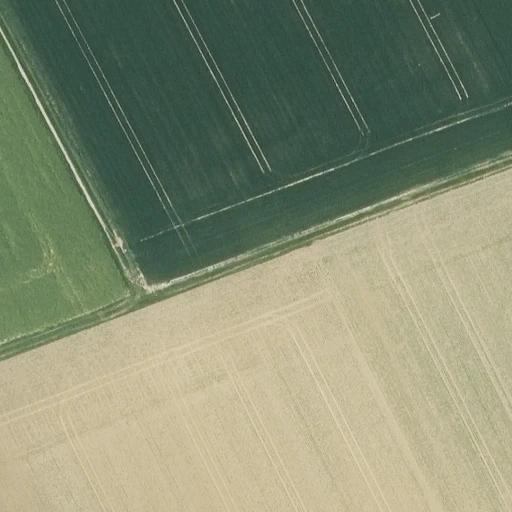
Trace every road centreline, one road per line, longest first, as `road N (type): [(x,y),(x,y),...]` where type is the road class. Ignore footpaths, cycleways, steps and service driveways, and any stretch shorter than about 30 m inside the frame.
road 1 (track): [(0,360),(511,167)]
road 2 (track): [(142,303),(0,22)]
